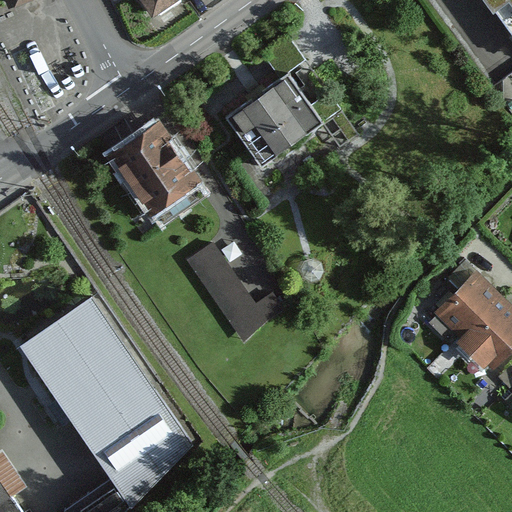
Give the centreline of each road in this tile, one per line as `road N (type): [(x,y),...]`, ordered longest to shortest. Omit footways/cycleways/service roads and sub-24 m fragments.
road 1 (tertiary): [(0,179),(129,88)]
road 2 (tertiary): [(129,88),(253,0)]
